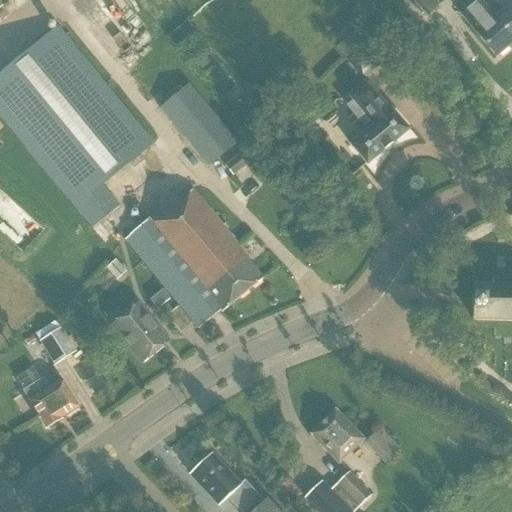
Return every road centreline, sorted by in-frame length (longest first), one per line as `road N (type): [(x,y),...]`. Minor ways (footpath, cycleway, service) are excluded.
road 1 (tertiary): [(106,446),(242,356),(348,316)]
road 2 (tertiary): [(348,316),(379,287),(405,244),(476,197),(511,184)]
road 3 (residential): [(348,316),(409,371),(511,426)]
